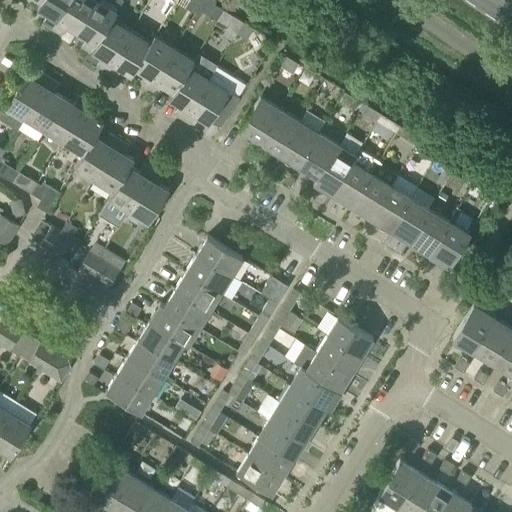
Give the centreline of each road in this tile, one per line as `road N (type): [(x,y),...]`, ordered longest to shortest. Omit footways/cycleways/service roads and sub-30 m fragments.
road 1 (residential): [(197,172),(183,138),(72,70),(52,43),(5,16)]
road 2 (residential): [(399,383),(434,323),(313,251)]
road 3 (residential): [(6,486),(40,459),(66,418),(77,370),(91,350)]
road 4 (residential): [(117,308),(197,172)]
road 5 (residential): [(320,511),(399,383)]
road 6 (residential): [(117,308),(15,245),(0,270)]
road 7 (residential): [(313,251),(202,188),(197,172)]
road 8 (residential): [(511,451),(399,383)]
